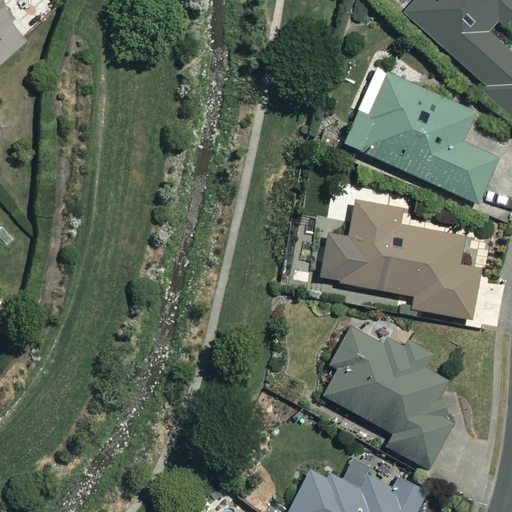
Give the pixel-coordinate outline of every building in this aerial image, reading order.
[(511,0),(409,0),(399,11),(481,85),(474,92),(511,126),(511,57),(489,37),(511,11),(511,0)] [(0,47),(23,24),(0,2),(0,47)] [(473,114),(383,74),(365,114),(355,110),(340,144),(473,203),(492,159),(460,145),(473,114)] [(466,319),(481,242),(394,225),(397,210),(351,201),(344,237),(322,233),(314,277),(411,296),(409,308),(466,319)] [(449,421),(426,409),(448,366),(386,333),(380,344),(344,325),(325,361),(334,365),(318,395),(392,434),(384,449),(423,470),(449,421)] [(325,478),(307,469),(284,511),(412,511),(417,503),(361,473),(354,485),(328,472),(325,478)]
